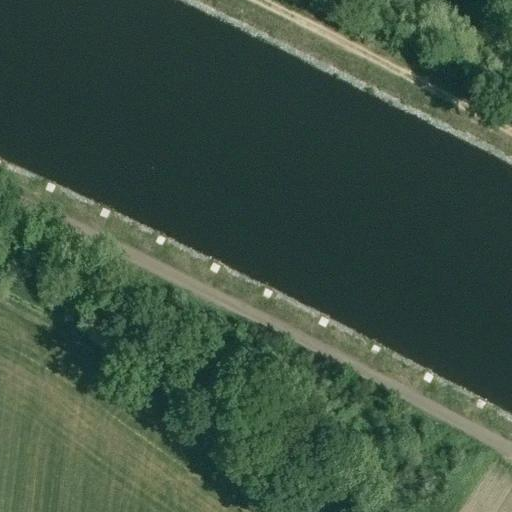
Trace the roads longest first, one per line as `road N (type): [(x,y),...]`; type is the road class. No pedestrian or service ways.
road 1 (track): [(511,452),(55,209)]
road 2 (track): [(511,149),(215,0)]
